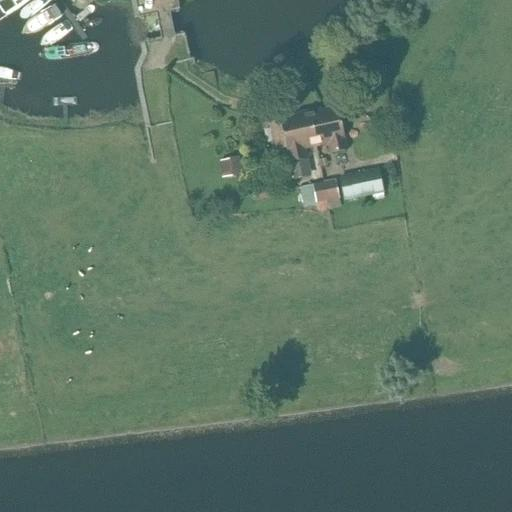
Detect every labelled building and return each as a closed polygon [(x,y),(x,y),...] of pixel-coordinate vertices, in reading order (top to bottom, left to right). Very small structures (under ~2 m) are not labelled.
[(352,48),(342,58),(352,68),(362,59),(352,48)] [(304,151),(305,151),(328,146),(330,156),(346,153),(343,140),(345,140),(343,128),(338,108),(322,112),(323,120),(317,121),(318,130),(304,133),(305,144),(303,144),(304,151)] [(280,121),(284,140),(292,180),(310,177),(305,151),(304,151),(303,144),(305,144),(304,133),(318,130),(317,121),(323,120),(322,112),(321,109),(296,115),(297,117),(280,121)] [(239,156),(219,161),(222,177),(243,173),(239,156)] [(378,169),(341,177),(345,201),(383,193),(378,169)] [(341,206),(340,205),(339,196),(335,180),(320,183),(326,210),(341,206)] [(302,205),(317,201),(319,211),(326,210),(320,183),(298,188),(302,205)]
